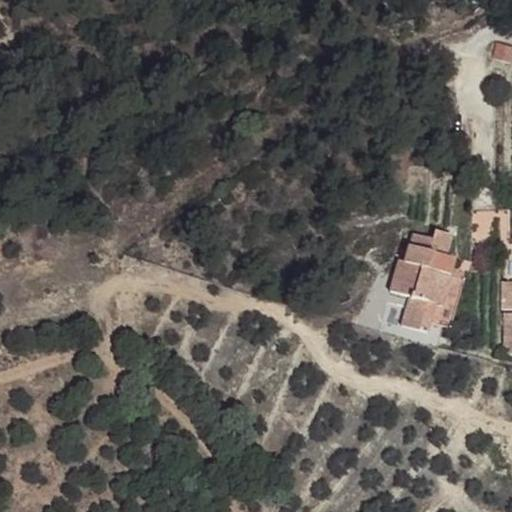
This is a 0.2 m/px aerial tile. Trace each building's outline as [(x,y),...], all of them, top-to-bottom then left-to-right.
[(510,44),(495,42),(490,59),(508,60),(510,44)] [(451,236),(435,231),(433,239),(413,234),(408,261),(400,260),(392,288),(423,296),(432,253),(447,256),(451,236)] [(447,256),(432,253),(423,296),(415,330),(430,334),(442,274),(451,276),(455,258),(447,256)] [(496,277),(484,276),(483,306),(498,305),(496,277)] [(511,316),(485,315),(484,354),(511,354),(511,316)]
